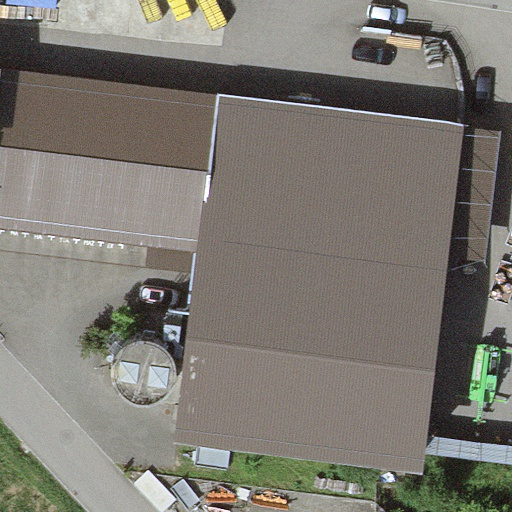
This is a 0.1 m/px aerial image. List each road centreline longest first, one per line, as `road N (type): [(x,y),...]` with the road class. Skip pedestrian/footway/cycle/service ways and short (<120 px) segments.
road 1 (unknown): [(332,0),(446,319),(511,391)]
road 2 (track): [(116,511),(0,389)]
